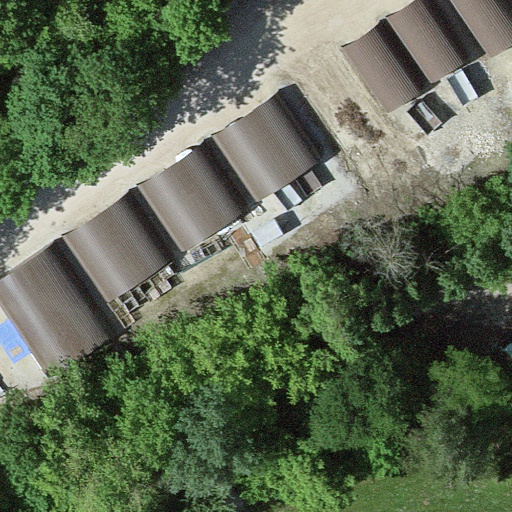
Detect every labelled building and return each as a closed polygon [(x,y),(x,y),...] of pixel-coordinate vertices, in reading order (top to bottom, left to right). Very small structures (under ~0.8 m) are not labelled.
[(434,0),(409,0),(390,14),(433,73),(469,47),(434,0)] [(511,6),(507,0),(453,0),(488,48),(511,31),(511,6)] [(379,19),(343,44),(385,104),(421,78),(379,19)] [(277,92),(214,136),(258,198),(320,154),(277,92)] [(201,139),(138,183),(182,245),(245,201),(201,139)] [(125,189),(62,233),(106,295),(169,252),(125,189)]
